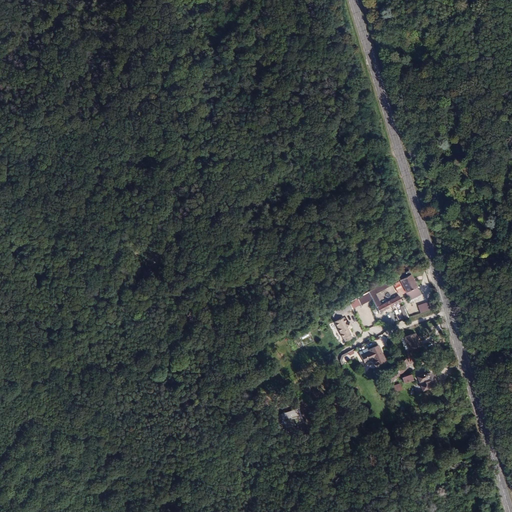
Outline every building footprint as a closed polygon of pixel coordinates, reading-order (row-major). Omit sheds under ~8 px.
[(422,294),(410,272),(390,283),(392,287),(396,286),(396,285),(402,282),(409,295),(411,300),(422,294)] [(396,285),(396,286),(403,299),(409,295),(402,282),(396,285)] [(392,287),(390,283),(374,291),(377,296),(392,287)] [(377,296),(374,291),(370,293),(374,302),(381,316),(403,304),(401,299),(384,308),(377,296)] [(374,302),(370,293),(357,299),(362,307),(362,308),(374,302)] [(424,299),(422,294),(411,300),(414,304),(424,299)] [(357,299),(330,314),(334,321),(362,307),(357,299)] [(420,315),(422,314),(423,318),(428,316),(427,311),(429,310),(427,302),(417,305),(420,315)] [(341,337),(350,333),(349,333),(351,332),(350,330),(352,329),(349,325),(347,326),(344,321),(335,326),(341,337)] [(353,338),(350,333),(341,337),(344,342),(345,342),(347,346),(354,342),(352,338),(353,338)] [(424,347),(418,334),(407,339),(413,352),(424,347)] [(371,351),(362,356),(368,366),(377,362),(381,369),(390,364),(381,348),(372,352),(371,351)] [(391,382),(399,374),(410,365),(405,359),(395,367),(396,368),(386,377),(391,382)] [(437,373),(427,377),(432,389),(442,385),(437,373)] [(415,376),(405,380),(407,385),(417,381),(415,376)]
